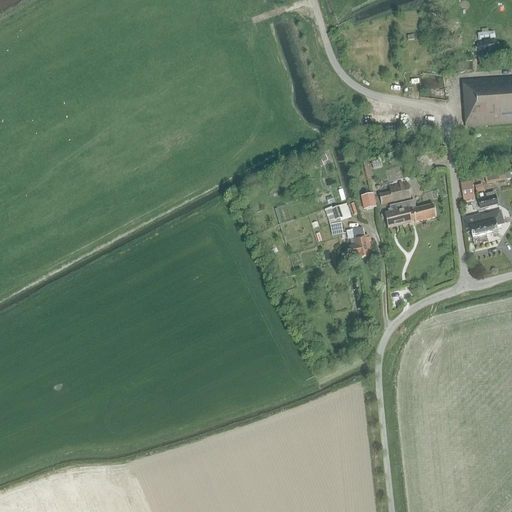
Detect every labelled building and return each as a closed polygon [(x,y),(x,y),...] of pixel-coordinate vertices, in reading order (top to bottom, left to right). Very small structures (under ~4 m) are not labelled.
[(494,32),(490,32),(485,33),(478,34),(479,40),(495,38),(494,32)] [(497,51),(495,40),(477,43),(479,53),(497,51)] [(462,62),(463,72),(472,71),(471,62),(462,62)] [(511,77),(462,81),(460,82),(460,84),(462,84),(465,127),(511,123),(511,77)] [(379,159),(371,161),(373,170),(381,168),(379,159)] [(362,161),(367,180),(371,180),(366,160),(362,161)] [(486,185),(504,181),(503,173),(485,177),(486,185)] [(459,178),(463,202),(474,200),(470,176),(459,178)] [(379,195),(381,204),(410,198),(406,182),(389,186),(391,192),(379,194),(379,195)] [(480,210),(497,205),(494,192),(485,195),(486,197),(477,200),(480,210)] [(376,205),(374,196),(373,194),(360,197),(363,211),(376,208),(376,205)] [(334,203),(331,196),(326,199),(328,205),(334,203)] [(433,205),(416,209),(414,201),(400,204),(390,207),(391,212),(384,214),(388,229),(411,223),(411,222),(414,221),(415,223),(436,218),(433,205)] [(324,210),(332,237),(343,234),(339,220),(343,219),(343,220),(350,218),(346,205),(332,209),(331,207),(324,210)] [(496,227),(504,226),(501,211),(487,214),(480,216),(480,215),(462,219),(465,234),(471,233),(472,239),(485,236),(498,233),(496,227)] [(368,253),(371,252),(367,235),(364,236),(363,229),(359,229),(352,230),(352,231),(346,232),(348,240),(350,239),(352,246),(348,247),(351,259),(358,257),(358,259),(369,257),(368,253)]
